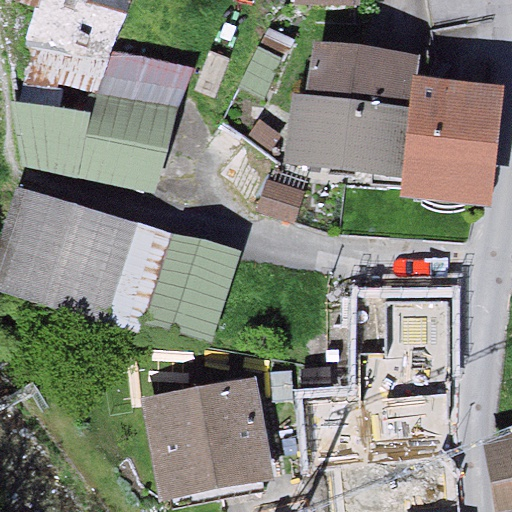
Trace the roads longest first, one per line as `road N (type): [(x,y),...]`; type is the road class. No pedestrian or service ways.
road 1 (residential): [(511,161),(476,451),(479,511)]
road 2 (residential): [(506,0),(511,134)]
